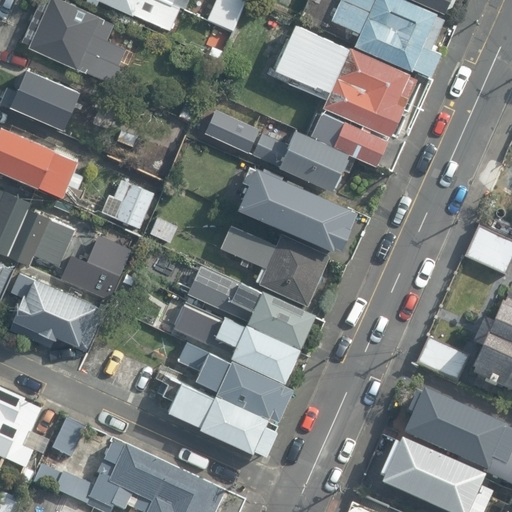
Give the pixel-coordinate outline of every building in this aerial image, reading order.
[(32,45),(31,48),(125,90),(135,68),(124,63),(131,48),(111,39),(117,24),(64,0),(42,0),(24,42),(32,45)] [(88,0),(88,2),(99,7),(101,2),(135,18),(136,15),(172,32),(181,9),(186,11),(190,0),(88,0)] [(249,0),(218,0),(209,20),(236,32),(249,0)] [(449,21),(401,0),(343,0),(329,31),(425,74),(449,21)] [(449,0),(424,0),(446,8),(449,0)] [(409,75),(293,24),(271,70),(314,88),(315,87),(327,92),(320,108),(360,125),(359,129),(319,111),(308,137),(375,167),(387,141),(368,133),(370,130),(389,138),(416,79),(408,76),(409,75)] [(0,97),(0,99),(64,128),(72,110),(101,123),(110,102),(28,66),(26,69),(23,68),(17,81),(22,84),(19,89),(7,83),(0,97)] [(78,156),(0,122),(0,167),(37,184),(38,182),(61,193),(78,156)] [(345,155),(272,125),(260,153),(333,184),(345,155)] [(170,180),(182,152),(157,140),(144,168),(170,180)] [(352,205),(256,166),(239,206),(336,245),(352,205)] [(112,217),(146,232),(167,241),(175,223),(151,212),(160,192),(130,178),(112,217)] [(30,198),(0,185),(0,249),(27,262),(32,252),(67,267),(65,272),(77,277),(93,239),(71,230),(74,225),(27,205),(30,198)] [(146,232),(112,217),(99,246),(133,261),(146,232)] [(327,258),(238,217),(219,256),(308,297),(327,258)] [(511,260),(511,241),(477,225),(463,257),(505,276),(511,260)] [(0,287),(11,263),(0,258),(0,287)] [(311,312),(199,260),(186,288),(299,340),(311,312)] [(114,306),(25,267),(2,319),(58,344),(61,336),(94,351),(114,306)] [(480,347),(468,374),(511,393),(511,287),(504,305),(501,303),(493,321),(484,317),(472,344),(480,347)] [(242,321),(222,312),(220,314),(183,297),(172,322),(231,349),(230,352),(283,376),(297,343),(243,319),(242,321)] [(428,336),(415,364),(457,383),(469,355),(428,336)] [(289,383),(188,338),(179,357),(196,365),(192,374),(214,384),(213,386),(275,414),(289,383)] [(196,423),(251,447),(252,444),(263,449),(275,423),(264,417),(266,412),(212,388),(211,391),(180,377),(166,407),(197,421),(196,423)] [(511,428),(420,386),(399,430),(511,481),(511,428)] [(26,403),(27,400),(0,388),(0,457),(5,460),(0,470),(0,473),(31,487),(37,473),(28,469),(35,451),(44,455),(51,441),(32,432),(42,410),(26,403)] [(88,427),(69,418),(54,450),(73,459),(88,427)] [(482,471),(396,433),(376,478),(452,511),(477,511),(488,487),(477,482),(482,471)] [(218,511),(228,494),(128,447),(127,450),(114,443),(99,473),(102,475),(97,486),(65,472),(63,474),(43,465),(34,483),(55,493),(56,491),(102,511),(112,511),(115,507),(125,511),(126,511),(129,507),(138,511),(218,511)] [(0,511),(14,511),(20,500),(0,491),(0,511)]
